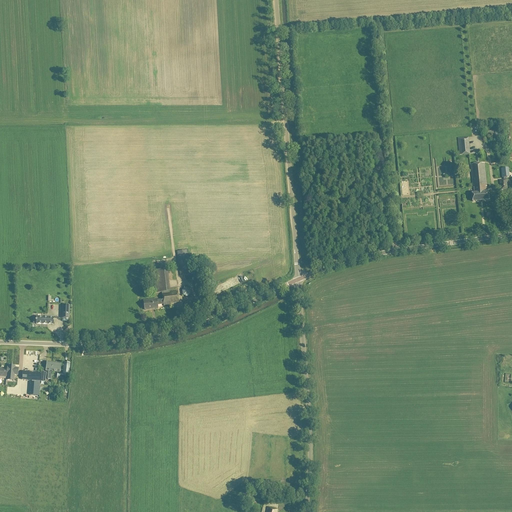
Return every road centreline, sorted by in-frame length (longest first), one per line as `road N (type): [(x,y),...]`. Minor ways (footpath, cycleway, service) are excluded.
road 1 (unclassified): [(0,342),(135,340),(196,326),(298,279)]
road 2 (unclassified): [(298,279),(275,0)]
road 3 (unclassified): [(306,511),(298,279)]
road 4 (unclassified): [(298,279),(358,258),(511,234)]
